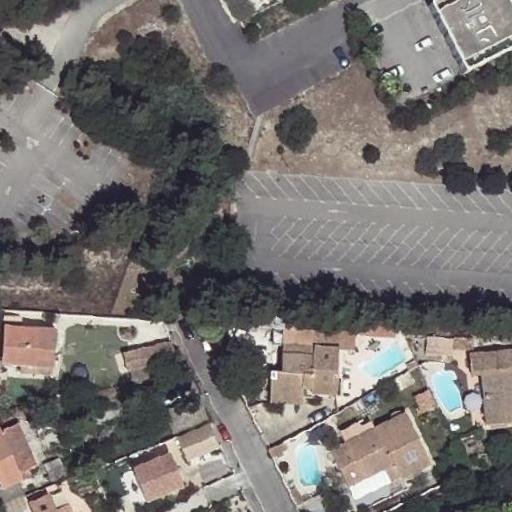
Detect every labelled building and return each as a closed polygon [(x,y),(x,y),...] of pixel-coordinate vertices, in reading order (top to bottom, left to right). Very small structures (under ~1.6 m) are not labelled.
[(284,0),(216,0),(230,28),(284,0)] [(511,45),(511,17),(503,0),(440,0),(429,6),(464,73),(511,45)] [(54,329),(1,325),(0,338),(0,364),(51,367),(54,329)] [(257,327),(233,325),(233,335),(243,335),(243,343),(256,344),(257,327)] [(452,338),(423,337),(422,355),(450,356),(452,338)] [(170,339),(122,352),(127,371),(175,358),(170,339)] [(336,349),(282,346),(281,369),(269,367),(267,399),(301,400),(301,395),(301,388),(312,388),(334,389),(336,349)] [(484,369),(486,406),(509,404),(511,404),(511,366),(510,367),(509,349),(482,351),(484,369)] [(474,370),(484,369),(482,351),(472,352),(474,370)] [(168,406),(172,415),(181,412),(176,401),(168,406)] [(509,404),(486,406),(487,422),(510,421),(509,404)] [(210,424),(202,405),(181,412),(172,415),(169,416),(177,436),(209,424),(210,424)] [(396,458),(401,467),(402,471),(432,457),(408,408),(373,425),(342,440),(330,446),(348,481),(385,463),(396,458)] [(338,431),(342,440),(373,425),(370,421),(361,426),(358,421),(338,431)] [(195,457),(218,448),(209,424),(186,433),(195,457)] [(1,441),(16,475),(30,469),(16,435),(1,441)] [(0,487),(17,480),(19,478),(16,475),(1,441),(0,437),(0,487)] [(168,455),(130,469),(142,501),(180,487),(168,455)] [(390,472),(401,467),(396,458),(385,463),(390,472)] [(45,473),(51,484),(56,481),(66,478),(61,468),(45,473)] [(0,502),(24,494),(17,480),(0,487),(0,502)] [(53,511),(51,507),(45,494),(25,503),(29,511),(53,511)]
